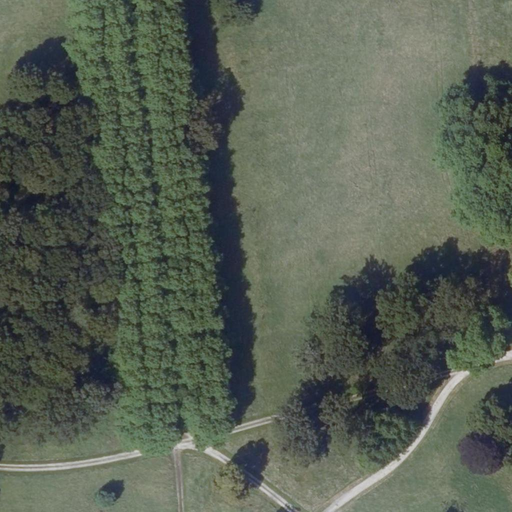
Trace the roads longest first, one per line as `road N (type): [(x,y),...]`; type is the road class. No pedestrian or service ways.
road 1 (unclassified): [(0,467),(32,470),(177,447),(511,356)]
road 2 (track): [(182,511),(120,0)]
